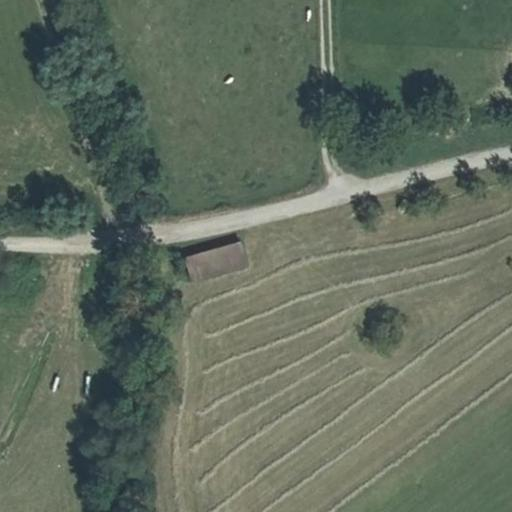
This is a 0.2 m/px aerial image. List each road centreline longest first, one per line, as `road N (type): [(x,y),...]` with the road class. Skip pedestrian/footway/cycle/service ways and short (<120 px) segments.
road 1 (track): [(0,250),(123,245),(511,155)]
road 2 (track): [(39,0),(123,245)]
road 3 (track): [(333,196),(324,0)]
